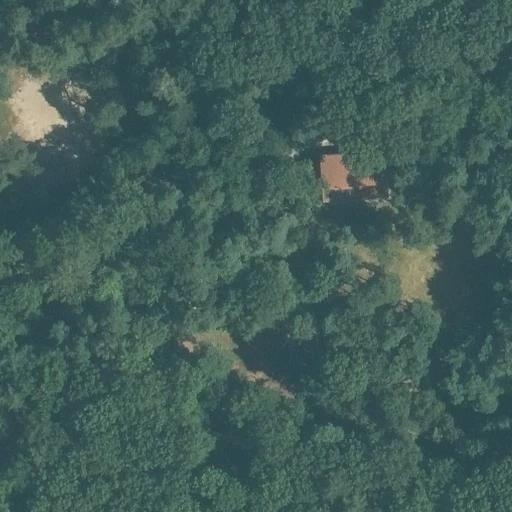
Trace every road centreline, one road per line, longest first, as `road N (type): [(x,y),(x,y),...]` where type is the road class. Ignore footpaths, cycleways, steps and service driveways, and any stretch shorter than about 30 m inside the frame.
road 1 (track): [(511,82),(306,148),(0,272)]
road 2 (track): [(141,216),(80,108),(21,74),(0,75)]
